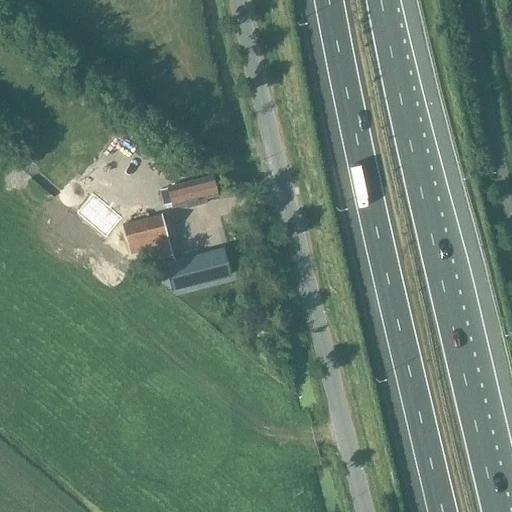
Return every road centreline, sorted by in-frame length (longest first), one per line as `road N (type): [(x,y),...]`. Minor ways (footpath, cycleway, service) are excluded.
road 1 (unclassified): [(364,511),(240,0)]
road 2 (motorway): [(497,511),(382,0)]
road 3 (motorway): [(329,0),(443,511)]
